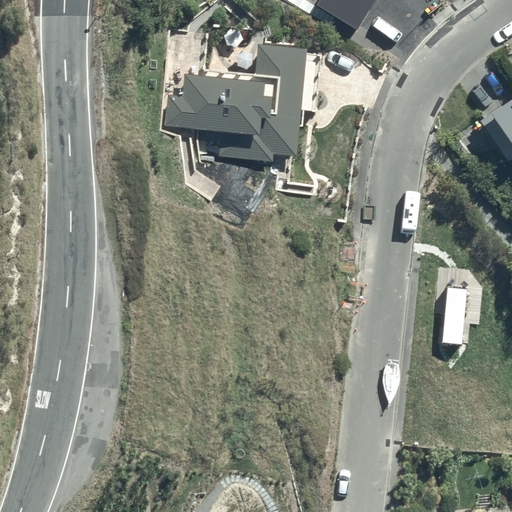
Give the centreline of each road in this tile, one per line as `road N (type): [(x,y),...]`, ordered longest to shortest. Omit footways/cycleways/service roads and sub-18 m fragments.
road 1 (residential): [(507,0),(440,53),(410,110),(357,511)]
road 2 (secondary): [(64,0),(71,158),(63,340),(20,511)]
